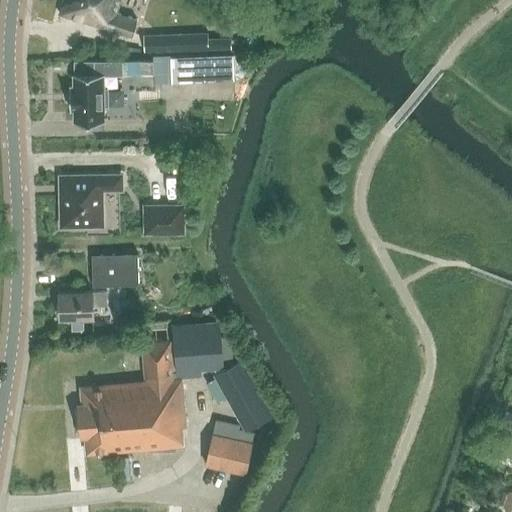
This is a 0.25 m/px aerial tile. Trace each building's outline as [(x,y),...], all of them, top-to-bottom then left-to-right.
[(63,0),(60,14),(133,35),(137,19),(117,13),(120,0),(63,0)] [(148,51),(211,49),(211,45),(208,45),(208,33),(148,35),(148,51)] [(233,55),(217,55),(218,80),(234,79),(233,67),(237,67),(237,54),(233,55)] [(187,57),(171,57),(171,82),(188,81),(187,57)] [(74,87),(70,87),(70,109),(74,109),(75,122),(103,121),(103,106),(108,106),(108,89),(103,89),(103,75),(123,75),(123,60),(95,60),(95,74),(74,74),(74,87)] [(128,63),(128,73),(138,73),(138,63),(128,63)] [(86,224),(86,226),(104,226),(104,211),(102,211),(101,188),(101,177),(101,176),(61,177),(62,225),(86,224)] [(108,176),(108,177),(108,188),(121,188),(121,176),(108,176)] [(177,206),(146,207),(147,231),(178,230),(177,206)] [(139,284),(138,253),(92,255),(93,285),(139,284)] [(59,292),(60,318),(94,317),(94,305),(107,305),(107,291),(93,291),(59,292)] [(221,319),(173,323),(177,369),(225,364),(221,319)] [(85,435),(87,453),(183,444),(182,426),(185,425),(181,378),(174,378),(171,339),(142,342),(146,381),(81,387),(83,404),(79,405),(80,418),(77,418),(78,432),(81,432),(82,435),(85,435)] [(242,358),(224,367),(213,373),(245,430),(273,415),(273,414),(242,358)] [(235,425),(200,427),(203,462),(239,460),(235,425)]
